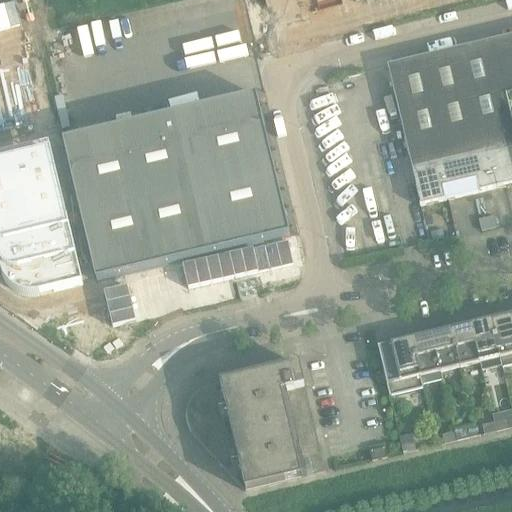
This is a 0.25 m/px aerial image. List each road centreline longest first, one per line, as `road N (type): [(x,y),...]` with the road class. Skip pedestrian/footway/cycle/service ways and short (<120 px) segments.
road 1 (residential): [(326,307),(277,78),(511,19)]
road 2 (tertiary): [(326,307),(511,263)]
road 3 (tertiary): [(177,351),(206,335),(326,307)]
road 4 (tertiary): [(107,401),(0,321)]
road 5 (tertiary): [(99,427),(199,501)]
road 6 (tertiary): [(0,357),(99,427)]
